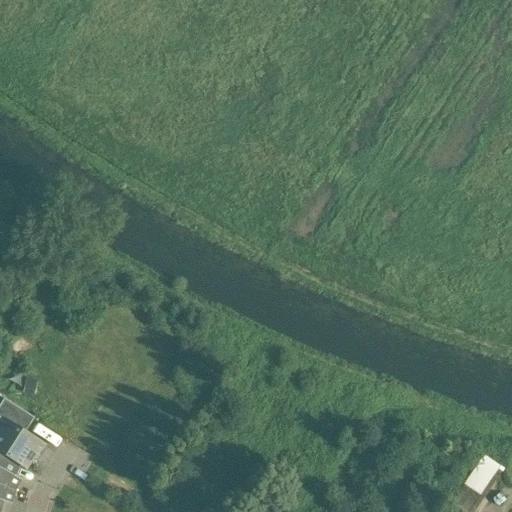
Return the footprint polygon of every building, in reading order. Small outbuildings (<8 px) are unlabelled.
[(35,419),(5,400),(0,406),(0,419),(2,421),(3,421),(25,435),(35,419)] [(25,435),(3,421),(2,421),(0,424),(0,453),(19,465),(19,466),(26,471),(34,459),(37,461),(45,447),(25,435)] [(0,453),(0,486),(15,492),(21,481),(13,477),(19,466),(19,465),(0,453)] [(466,511),(494,475),(480,465),(445,511),(466,511)] [(15,492),(0,486),(0,511),(3,503),(11,505),(15,492)]
